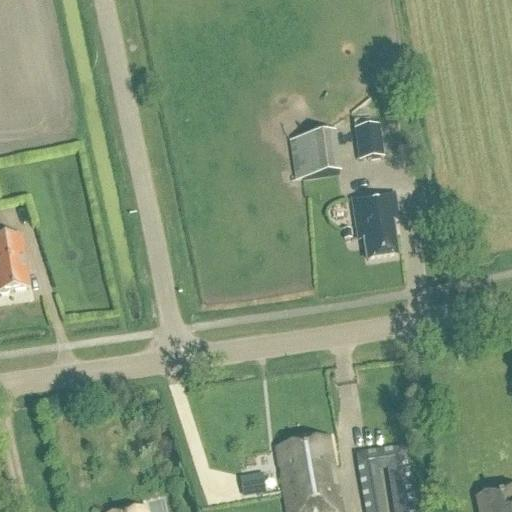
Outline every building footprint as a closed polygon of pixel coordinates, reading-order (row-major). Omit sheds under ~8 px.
[(353,132),(357,165),(382,162),(378,129),(353,132)] [(288,144),(293,184),(340,179),(333,138),(288,144)] [(398,263),(395,241),(401,241),(394,197),(353,203),(359,245),(365,244),(368,267),(398,263)] [(349,233),(341,234),(343,243),(351,242),(349,233)] [(0,245),(0,298),(29,294),(21,242),(0,245)] [(275,453),(284,501),(337,491),(329,443),(275,453)] [(352,462),(361,511),(397,511),(387,456),(352,462)] [(262,478),(239,482),(242,501),(265,497),(262,478)] [(341,511),(337,491),(284,501),(285,511),(341,511)] [(511,511),(511,494),(479,502),(481,507),(475,508),(475,511),(511,511)]
